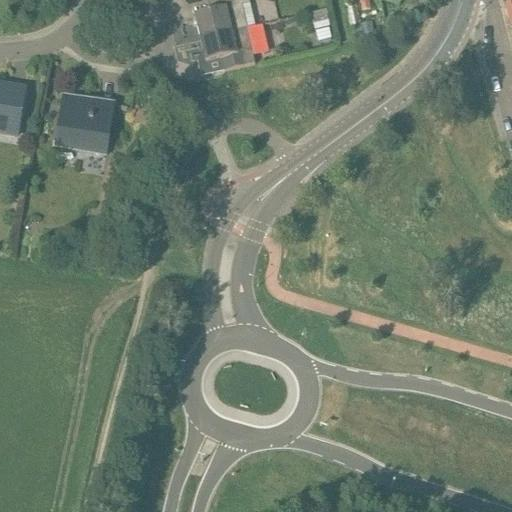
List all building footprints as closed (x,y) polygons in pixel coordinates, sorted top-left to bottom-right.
[(200,41),(247,30),(241,7),(249,5),(248,0),(216,0),(207,2),(210,15),(195,19),(200,41)] [(328,16),(327,12),(311,16),(312,20),(328,16)] [(372,23),(361,25),(363,35),(373,33),(372,23)] [(247,30),(200,41),(205,65),(220,61),(223,74),(255,66),(247,30)] [(0,138),(15,141),(24,93),(0,88),(0,138)] [(105,159),(114,108),(63,100),(54,151),(105,159)]
